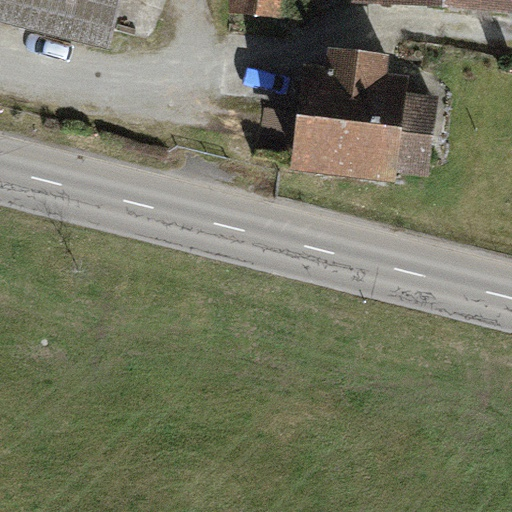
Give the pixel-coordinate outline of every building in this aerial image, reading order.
[(0,0),(0,15),(105,42),(115,0),(0,0)] [(239,0),(239,10),(273,13),(274,0),(239,0)] [(311,76),(299,166),(389,177),(390,169),(399,97),(400,87),(379,84),(381,66),(336,60),(333,79),(311,76)] [(434,103),(399,97),(390,169),(425,173),(434,103)] [(301,143),(303,110),(268,109),(267,141),(301,143)]
